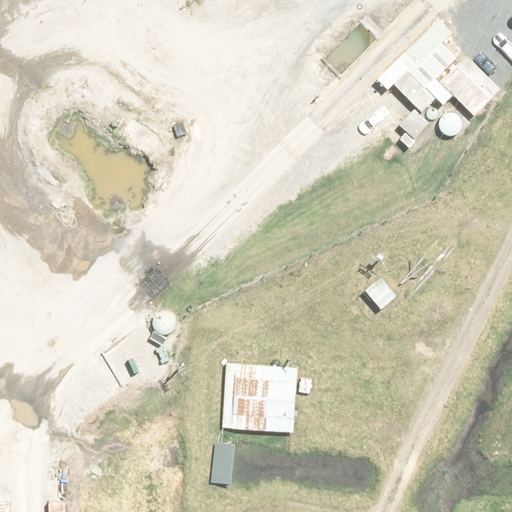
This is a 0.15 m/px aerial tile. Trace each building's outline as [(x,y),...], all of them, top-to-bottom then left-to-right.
[(441,84),(473,116),(500,88),(459,48),(432,76),(441,84)] [(441,84),(432,76),(410,55),(386,80),(417,109),(441,84)] [(434,126),(417,109),(393,133),(410,150),(434,126)] [(396,294),(381,275),(365,288),(380,307),(396,294)] [(295,365),(225,361),(222,426),(292,429),(295,365)] [(232,444),(214,442),(209,480),(228,482),(232,444)]
